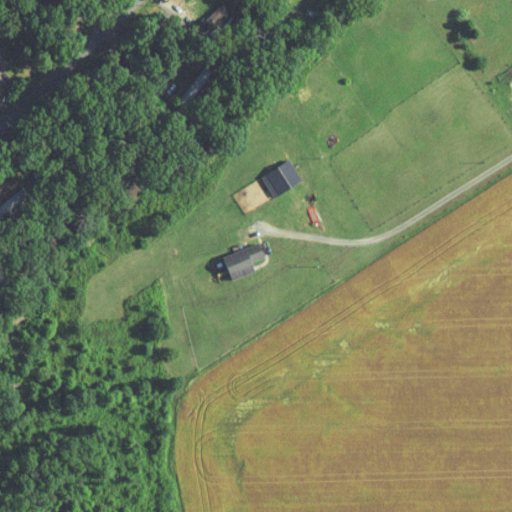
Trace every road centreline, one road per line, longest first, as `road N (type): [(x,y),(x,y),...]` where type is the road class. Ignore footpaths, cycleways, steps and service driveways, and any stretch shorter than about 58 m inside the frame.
road 1 (residential): [(262,226),(362,242),(408,223),(511,154)]
road 2 (residential): [(0,127),(135,0)]
